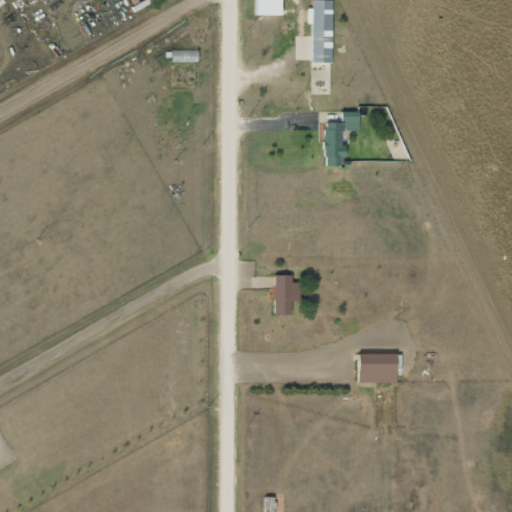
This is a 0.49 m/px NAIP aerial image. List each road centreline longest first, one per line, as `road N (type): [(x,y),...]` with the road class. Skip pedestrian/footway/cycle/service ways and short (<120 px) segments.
road 1 (residential): [(223,511),(224,0)]
road 2 (residential): [(0,383),(199,270),(223,268)]
road 3 (residential): [(0,111),(199,0)]
